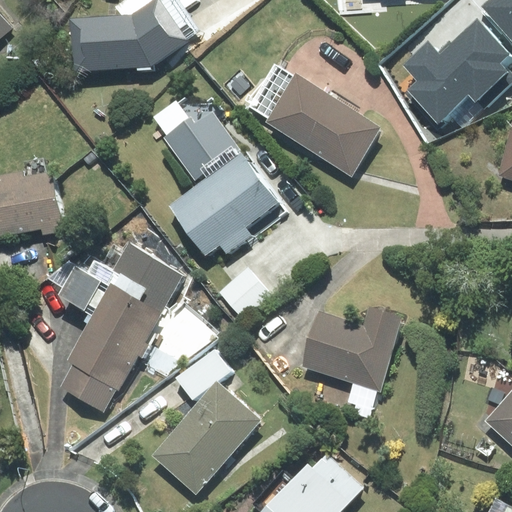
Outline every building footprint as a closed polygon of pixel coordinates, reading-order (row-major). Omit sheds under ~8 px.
[(167,0),(137,22),(76,26),(79,79),(154,75),(202,38),(173,0),(167,0)] [(511,0),(481,0),(477,4),(511,42),(511,0)] [(0,11),(0,39),(14,27),(0,11)] [(511,56),(511,53),(479,18),(439,54),(428,43),(404,65),(419,81),(409,90),(437,121),(469,91),(484,108),(511,82),(511,71),(504,63),(511,56)] [(279,69),(250,113),(357,182),(385,139),(279,69)] [(197,129),(194,124),(166,145),(197,187),(241,154),(213,117),(197,129)] [(511,140),(498,181),(511,185),(511,140)] [(254,242),(248,234),(281,211),(246,161),(172,214),(207,263),(220,254),(226,262),(254,242)] [(0,242),(42,235),(43,243),(57,240),(56,233),(63,231),(54,178),(0,187),(0,242)] [(123,281),(89,261),(65,306),(97,323),(62,391),(114,418),(186,282),(139,255),(123,281)] [(248,268),(219,295),(246,325),(275,299),(248,268)] [(370,337),(320,319),(301,370),(353,389),(346,408),(370,417),(377,398),(382,399),(409,325),(379,314),(370,337)] [(217,354),(178,385),(193,405),(233,374),(217,354)] [(220,388),(155,463),(199,501),(264,426),(220,388)] [(511,397),(487,426),(511,448),(511,397)] [(327,456),(312,471),(299,459),(248,511),(348,511),(366,494),(327,456)]
